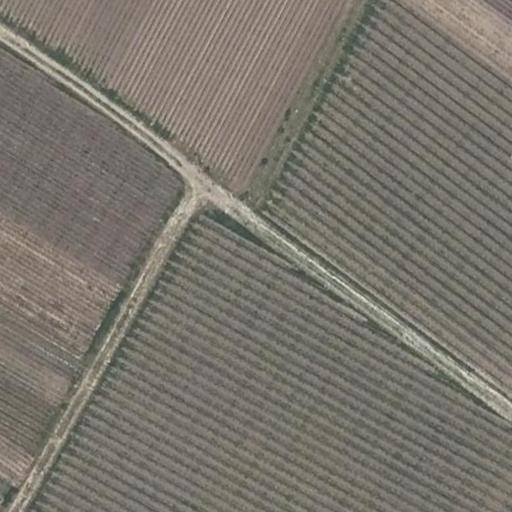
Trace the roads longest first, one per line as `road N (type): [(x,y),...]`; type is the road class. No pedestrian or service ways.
road 1 (track): [(0,33),(93,93),(197,182),(511,411)]
road 2 (track): [(197,182),(9,511)]
